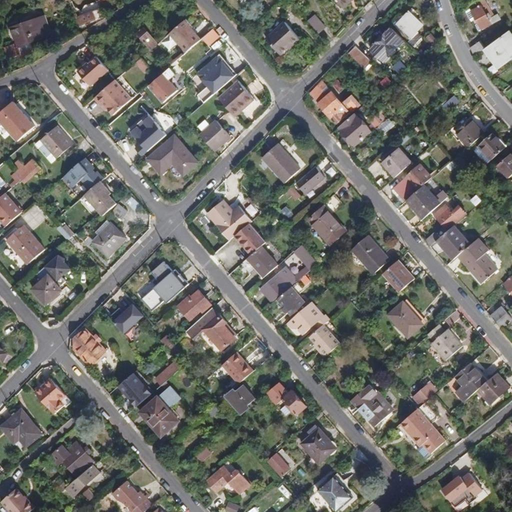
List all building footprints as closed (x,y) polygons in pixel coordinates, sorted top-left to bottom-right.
[(336,0),(343,8),(352,0),(336,0)] [(494,17),(483,0),(476,0),(469,7),(471,10),(476,19),(476,20),(482,30),(500,19),(497,14),(494,17)] [(80,25),(103,17),(100,8),(77,16),(80,25)] [(476,19),(471,10),(466,13),(471,22),(473,21),(476,20),(476,19)] [(417,32),(423,26),(408,12),(405,16),(397,24),(406,32),(411,38),(408,42),(415,48),(422,40),(422,39),(422,38),(422,37),(417,32)] [(406,32),(397,24),(405,16),(402,13),(392,24),(403,35),(406,32)] [(37,40),(50,35),(43,16),(20,25),(10,29),(17,48),(14,49),(13,46),(5,48),(8,59),(23,54),(24,57),(34,54),(29,42),(37,40)] [(311,25),(318,19),(316,16),(309,22),(311,25)] [(319,33),(326,27),(318,19),(311,25),(319,33)] [(482,30),(476,20),(473,21),(479,31),(482,30)] [(201,40),(185,21),(170,33),(186,52),(192,48),(195,45),(197,43),(201,40)] [(300,38),(286,22),(267,39),(281,55),(300,38)] [(158,44),(144,27),(137,33),(151,50),(158,44)] [(201,47),(206,42),(209,46),(220,36),(214,29),(201,40),(197,43),(201,47)] [(511,58),(511,35),(509,31),(507,33),(490,46),(493,50),(490,52),(501,66),(511,58)] [(384,62),(399,46),(387,33),(371,49),(384,62)] [(438,41),(431,34),(427,38),(433,45),(438,41)] [(475,57),(486,49),(480,41),(471,48),(471,49),(471,50),(472,53),(473,55),(475,57)] [(191,57),(199,50),(198,49),(195,45),(192,48),(186,52),(191,57)] [(422,55),(429,49),(426,45),(419,52),(422,55)] [(372,62),(365,55),(356,46),(349,54),(365,69),(370,64),(372,62)] [(136,58),(130,52),(126,56),(131,62),(136,58)] [(213,94),(238,76),(222,53),(197,71),(213,94)] [(91,86),(109,71),(98,57),(90,64),(86,67),(85,66),(78,72),(91,86)] [(150,69),(142,58),(137,63),(139,66),(146,73),(150,69)] [(175,75),(177,74),(172,68),(166,74),(165,73),(150,86),(164,102),(173,95),(164,84),(172,78),(175,75)] [(385,88),(391,82),(387,77),(381,83),(385,88)] [(350,113),(342,104),(323,80),(310,93),(330,117),(333,115),(339,123),(350,113)] [(113,115),(132,99),(115,81),(95,98),(102,107),(104,105),(108,110),(113,115)] [(240,108),(253,97),(239,81),(220,99),(235,116),(242,111),(240,108)] [(206,101),(214,93),(207,87),(200,95),(206,101)] [(453,107),(460,101),(454,95),(448,102),(453,107)] [(350,114),(360,106),(352,96),(342,104),(350,113),(350,114)] [(242,111),(255,99),(253,97),(240,108),(242,111)] [(14,102),(0,114),(0,120),(18,142),(35,127),(14,102)] [(356,146),(372,132),(368,128),(358,116),(356,113),(339,128),(341,130),(342,130),(356,146)] [(372,132),(385,119),(380,115),(379,114),(374,118),(376,120),(368,128),(372,132)] [(136,148),(143,156),(167,135),(151,116),(145,122),(149,127),(144,132),(139,126),(132,132),(142,143),(136,148)] [(469,147),(484,134),(472,119),(457,133),(459,136),(469,147)] [(231,137),(217,120),(201,135),(215,151),(231,137)] [(74,145),(58,126),(41,140),(57,159),(74,145)] [(506,148),(507,147),(494,133),(480,146),(492,160),(506,148)] [(199,163),(176,136),(149,159),(162,173),(174,163),(184,175),(199,163)] [(57,159),(41,140),(36,145),(52,163),(57,159)] [(511,142),(507,147),(506,148),(511,154),(498,165),(509,178),(511,175),(511,142)] [(301,169),(290,156),(289,157),(278,144),(263,158),(285,183),(301,169)] [(290,156),(279,144),(278,144),(289,157),(290,156)] [(492,160),(480,146),(474,151),(487,165),(492,160)] [(396,178),(412,164),(400,150),(384,163),(396,178)] [(82,179),(91,190),(101,181),(104,179),(85,158),(64,177),(73,187),(82,179)] [(25,184),(42,168),(34,159),(26,167),(20,160),(15,164),(21,170),(16,174),(22,180),(22,181),(25,184)] [(406,201),(433,178),(421,164),(407,176),(407,177),(395,188),(406,201)] [(325,177),(316,166),(299,182),(302,186),(300,188),(306,194),(325,177)] [(22,180),(16,174),(12,177),(16,181),(11,185),(13,188),(22,180)] [(488,195),(493,191),(480,176),(473,182),(481,191),(477,194),(483,201),(487,198),(489,196),(488,195)] [(86,195),(104,216),(117,204),(109,195),(111,193),(101,181),(91,190),(86,195)] [(424,219),(441,205),(436,198),(425,185),(408,200),(424,219)] [(61,192),(56,186),(40,200),(44,205),(49,202),(61,192)] [(301,195),(293,187),(288,191),(295,200),(301,195)] [(70,202),(61,192),(49,202),(58,213),(70,202)] [(441,205),(449,198),(443,192),(436,198),(441,205)] [(0,223),(4,229),(23,212),(7,193),(0,199),(0,217),(2,220),(0,221),(0,223)] [(346,231),(332,215),(344,205),(335,195),(323,205),(324,207),(309,220),(331,245),(346,231)] [(482,201),(476,195),(472,200),(477,206),(482,201)] [(123,198),(119,204),(131,213),(135,207),(123,198)] [(231,213),(221,203),(219,204),(228,215),(231,213)] [(119,204),(113,212),(125,221),(131,213),(119,204)] [(250,224),(252,221),(239,206),(231,213),(228,215),(219,204),(208,214),(230,241),(236,236),(250,224)] [(448,230),(466,215),(459,207),(453,212),(447,205),(435,215),(448,230)] [(294,218),(285,208),(279,214),(288,223),(294,218)] [(100,236),(112,223),(108,220),(96,232),(100,236)] [(127,238),(112,223),(100,236),(94,242),(109,257),(127,238)] [(266,242),(250,224),(236,236),(252,255),(262,246),(263,245),(266,242)] [(46,249),(26,225),(20,230),(14,235),(8,240),(29,264),(46,249)] [(63,233),(66,231),(61,225),(58,228),(63,233)] [(460,255),(471,245),(454,226),(440,239),(438,240),(455,260),(459,256),(460,255)] [(72,237),(66,231),(63,233),(69,240),(72,237)] [(431,247),(438,240),(440,239),(435,234),(426,242),(431,247)] [(374,274),(392,258),(386,252),(385,253),(369,236),(353,250),(374,274)] [(498,270),(485,254),(489,251),(479,239),(471,245),(460,255),(474,272),(473,273),(482,284),(498,270)] [(279,265),(263,245),(262,246),(252,255),(249,257),(257,267),(265,277),(279,265)] [(277,299),(298,280),(299,281),(311,270),(317,264),(303,246),(295,252),(308,266),(295,277),(286,266),(265,285),(277,299)] [(498,265),(502,262),(492,249),(488,253),(498,265)] [(47,304),(64,290),(61,287),(68,281),(62,277),(71,269),(60,255),(38,274),(43,281),(39,284),(34,289),(47,304)] [(474,272),(460,255),(459,256),(473,273),(474,272)] [(257,267),(249,257),(248,258),(241,264),(249,274),(257,267)] [(400,292),(415,279),(399,260),(384,274),(400,292)] [(161,282),(141,299),(152,311),(165,300),(167,302),(189,284),(180,273),(177,276),(164,261),(152,272),(161,282)] [(43,281),(38,274),(34,278),(39,284),(43,281)] [(299,295),(304,290),(299,283),(293,288),(299,295)] [(250,298),(260,289),(256,285),(246,293),(250,298)] [(277,299),(265,285),(261,288),(273,302),(277,299)] [(293,288),(292,287),(278,299),(283,306),(288,312),(294,318),(308,306),(299,295),(293,288)] [(203,312),(212,305),(199,290),(192,297),(190,295),(178,305),(190,320),(201,310),(203,312)] [(316,325),(326,316),(313,302),(308,306),(294,318),(288,323),(291,327),(298,327),(305,335),(312,328),(312,324),(316,325)] [(424,325),(404,302),(389,315),(409,338),(424,325)] [(496,322),(507,313),(502,306),(491,316),(496,322)] [(145,315),(138,307),(134,310),(132,308),(126,314),(121,308),(110,317),(126,335),(136,327),(134,325),(145,315)] [(235,337),(225,325),(228,323),(221,315),(220,316),(213,308),(187,331),(194,339),(204,330),(222,350),(236,338),(235,337)] [(501,329),(511,319),(511,317),(507,313),(496,322),(501,329)] [(329,321),(331,320),(327,315),(326,316),(316,325),(315,325),(319,330),(325,325),(329,321)] [(335,328),(329,321),(325,325),(331,332),(335,328)] [(237,335),(228,323),(225,325),(235,337),(237,335)] [(446,361),(463,346),(448,329),(446,331),(440,324),(428,334),(434,341),(431,344),(446,361)] [(326,357),(341,344),(331,332),(325,325),(319,330),(311,337),(317,344),(319,346),(318,348),(326,357)] [(91,366),(107,351),(99,342),(94,337),(87,329),(83,332),(76,339),(76,341),(76,351),(91,366)] [(76,339),(83,332),(80,331),(73,338),(76,341),(76,339)] [(174,343),(167,335),(161,340),(166,346),(168,348),(173,344),(174,343)] [(181,354),(173,344),(168,348),(169,350),(173,354),(176,358),(181,354)] [(0,360),(3,362),(8,354),(3,350),(4,349),(0,347),(0,360)] [(94,367),(108,354),(107,351),(91,366),(94,367)] [(254,371),(238,352),(223,365),(239,384),(254,371)] [(162,385),(184,367),(178,360),(156,379),(162,385)] [(479,390),(487,383),(477,372),(478,371),(471,363),(460,373),(456,376),(462,383),(464,385),(458,390),(456,392),(465,402),(479,390)] [(488,382),(478,371),(477,372),(487,383),(488,382)] [(119,386),(137,407),(152,394),(134,373),(119,386)] [(492,404),(510,388),(497,373),(488,382),(487,383),(479,390),(492,404)] [(59,402),(67,396),(52,378),(45,385),(45,386),(42,389),(41,388),(36,392),(54,414),(63,407),(59,402)] [(421,405),(437,391),(431,383),(415,397),(414,397),(421,405)] [(256,399),(244,385),(236,391),(228,398),(230,401),(238,411),(240,413),(240,412),(242,414),(251,408),(248,405),(256,399)] [(169,408),(181,398),(171,386),(159,397),(169,408)] [(228,398),(236,391),(234,389),(226,395),(228,398)] [(390,413),(375,394),(372,397),(365,389),(352,400),(375,426),(390,413)] [(307,407),(293,390),(284,399),(298,415),(307,407)] [(395,409),(379,391),(375,394),(390,413),(395,409)] [(421,405),(414,397),(415,397),(412,393),(409,396),(419,408),(422,406),(421,405)] [(169,408),(159,397),(141,412),(162,437),(180,421),(169,408)] [(211,418),(219,410),(215,405),(206,412),(211,418)] [(436,434),(438,432),(419,409),(399,426),(407,434),(408,432),(413,438),(411,439),(419,448),(424,444),(432,454),(444,443),(436,434)] [(43,434),(23,410),(1,427),(9,437),(14,433),(20,440),(26,447),(43,434)] [(312,436),(320,429),(317,425),(309,432),(312,436)] [(319,463),(336,448),(320,429),(312,436),(302,444),(313,456),(319,463)] [(447,441),(438,432),(436,434),(444,443),(447,441)] [(15,443),(20,440),(14,433),(9,437),(15,443)] [(93,466),(97,463),(89,455),(85,450),(81,445),(71,453),(64,445),(50,457),(59,466),(64,461),(75,474),(75,475),(78,479),(93,466)] [(89,455),(93,451),(89,446),(85,450),(89,455)] [(291,469),(277,454),(268,461),(282,477),(291,469)] [(319,463),(313,456),(306,461),(313,469),(319,463)] [(502,471),(511,464),(511,457),(498,466),(502,471)] [(237,471),(229,462),(225,465),(232,474),(237,471)] [(217,492),(230,481),(240,494),(251,485),(238,470),(237,471),(232,474),(225,465),(207,480),(217,492)] [(74,497),(100,473),(93,466),(78,479),(68,488),(67,489),(74,497)] [(443,485),(457,511),(488,496),(474,469),(443,485)] [(337,511),(354,497),(341,483),(344,480),(338,473),(335,475),(318,490),(336,511),(337,511)] [(59,495),(67,487),(60,479),(52,487),(59,495)] [(145,511),(153,506),(141,491),(139,493),(128,481),(113,494),(117,499),(125,503),(132,511),(130,511),(145,511)] [(10,511),(29,511),(35,508),(28,500),(27,501),(24,497),(17,489),(1,502),(10,511)] [(93,496),(88,491),(82,496),(87,502),(93,496)]
